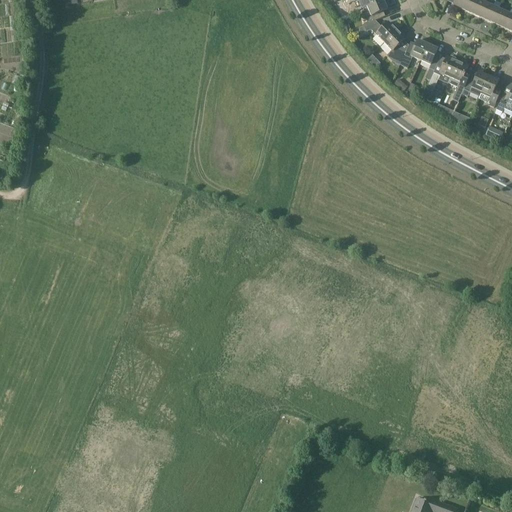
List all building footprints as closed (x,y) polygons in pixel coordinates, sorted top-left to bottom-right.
[(455,0),(454,4),(453,8),(463,12),(467,0),(455,0)] [(479,2),(474,0),(467,0),(463,12),(473,16),(479,2)] [(479,2),(473,16),(483,21),(489,6),(491,0),(490,0),(486,0),(485,4),(479,2)] [(489,6),(483,21),(493,25),(499,11),(493,8),(495,2),(491,0),(489,6)] [(366,8),(370,18),(365,20),(368,25),(385,18),(383,13),(387,11),(383,1),(366,8)] [(342,15),(348,25),(357,19),(350,9),(342,15)] [(509,15),(503,30),(511,33),(511,10),(511,11),(509,15)] [(509,15),(499,11),(493,25),(503,30),(509,15)] [(375,22),(368,25),(358,30),(361,36),(371,32),(375,36),(376,36),(384,45),(398,30),(392,24),(389,25),(388,24),(383,30),(375,22)] [(398,30),(384,45),(392,53),(396,57),(393,64),(400,67),(404,57),(405,54),(398,47),(404,42),(403,41),(404,40),(403,39),(404,36),(398,30)] [(405,54),(404,57),(410,60),(411,58),(420,62),(427,46),(418,42),(416,46),(410,44),(409,47),(405,54)] [(427,46),(420,62),(430,66),(428,70),(434,73),(441,57),(435,55),(437,50),(427,46)] [(448,60),(446,59),(439,75),(450,79),(458,61),(450,58),(448,60)] [(448,84),(448,85),(457,89),(452,101),(458,103),(458,104),(462,96),(464,91),(470,77),(469,77),(464,75),(466,70),(467,68),(466,68),(465,65),(458,61),(450,79),(448,84)] [(470,77),(464,91),(469,93),(469,94),(470,94),(479,98),(481,93),(488,77),(478,73),(477,75),(475,80),(470,77)] [(434,89),(439,77),(433,74),(428,86),(434,89)] [(478,99),(478,100),(489,105),(489,107),(493,109),(495,106),(495,105),(501,91),(495,89),(497,84),(498,82),(488,77),(481,93),(479,98),(478,99)] [(399,89),(403,84),(398,80),(394,85),(399,89)] [(1,93),(8,94),(11,83),(4,82),(1,93)] [(411,85),(408,91),(415,94),(417,88),(411,85)] [(499,106),(496,112),(502,115),(504,111),(511,114),(511,89),(509,95),(505,93),(499,106)] [(494,140),(498,131),(489,128),(485,136),(494,140)] [(411,511),(443,511),(446,506),(430,500),(429,504),(416,499),(411,511)]
